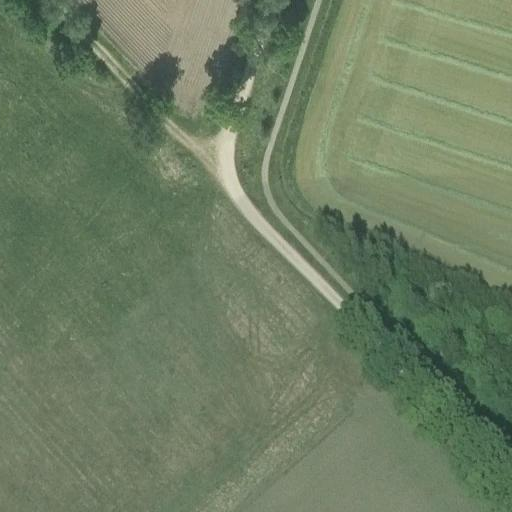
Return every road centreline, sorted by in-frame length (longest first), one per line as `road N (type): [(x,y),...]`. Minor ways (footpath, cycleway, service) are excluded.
road 1 (track): [(511,485),(216,166)]
road 2 (track): [(216,166),(54,0)]
road 3 (track): [(216,166),(274,0)]
